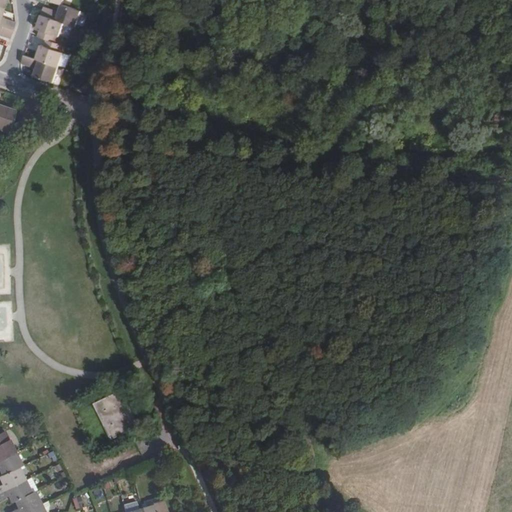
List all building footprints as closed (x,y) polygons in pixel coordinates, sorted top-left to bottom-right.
[(62,5),(61,5),(59,12),(44,8),(41,15),(64,23),(76,27),(81,11),(62,5)] [(0,16),(2,11),(0,10),(0,25),(13,30),(15,23),(0,17),(0,16)] [(64,23),(41,15),(36,29),(40,30),(38,37),(46,39),(53,42),(56,36),(59,37),(64,23)] [(13,30),(0,25),(0,35),(10,39),(13,30)] [(36,59),(59,67),(64,53),(60,51),(62,45),(53,42),(46,39),(44,46),(41,45),(36,59)] [(54,83),(59,67),(36,59),(24,55),(21,64),(36,69),(34,76),(54,83)] [(15,112),(0,106),(0,129),(8,132),(15,112)] [(140,426),(122,389),(93,403),(111,439),(140,426)] [(30,493),(24,481),(17,468),(21,466),(4,431),(0,433),(0,473),(1,476),(0,476),(0,482),(1,484),(0,485),(0,499),(7,496),(11,503),(14,501),(17,508),(9,511),(43,511),(34,491),(30,493)] [(31,477),(24,481),(30,493),(34,491),(37,490),(31,477)] [(166,511),(164,501),(151,504),(152,506),(130,511),(166,511)]
